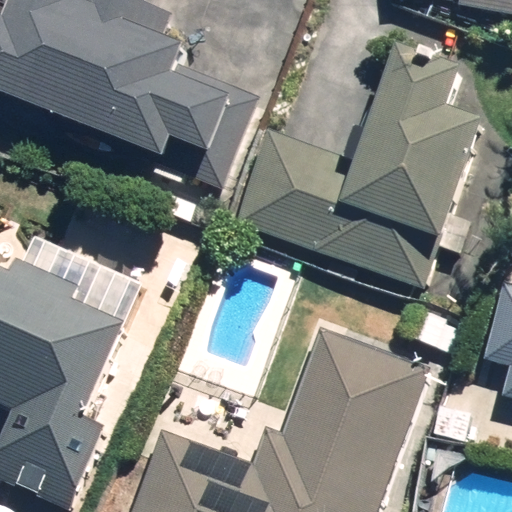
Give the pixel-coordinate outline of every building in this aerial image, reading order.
[(0,107),(228,200),(268,101),(214,79),(206,99),(177,87),(189,58),(166,49),(175,26),(111,0),(14,0),(3,27),(0,25),(0,107)] [(511,25),(511,0),(391,0),(391,4),(461,7),(458,18),(511,25)] [(429,299),(485,134),(451,122),(464,86),(394,62),(356,173),(271,144),(240,235),(429,299)] [(13,290),(0,284),(0,416),(9,420),(0,438),(0,486),(55,511),(79,511),(113,438),(90,427),(130,339),(76,314),(81,303),(20,275),(13,290)] [(511,295),(506,295),(487,371),(511,376),(511,405),(511,409),(511,295)] [(384,511),(435,374),(320,332),(280,443),(266,438),(253,473),(166,441),(140,511),(384,511)]
